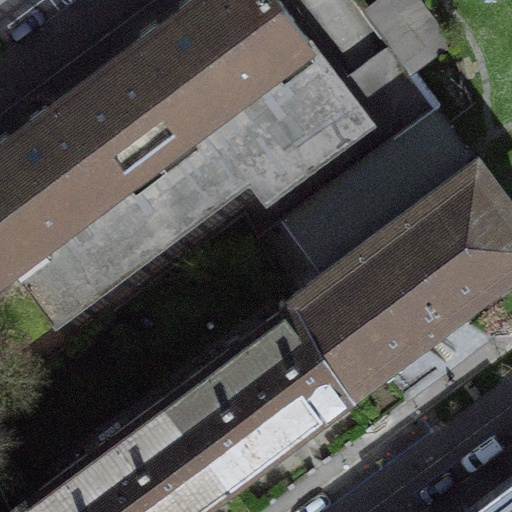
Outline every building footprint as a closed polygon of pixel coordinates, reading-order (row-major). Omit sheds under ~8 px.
[(0,254),(3,259),(307,36),(279,0),(186,0),(0,139),(0,254)] [(307,36),(3,259),(50,323),(250,176),(266,198),(371,121),(307,36)] [(511,259),(511,206),(476,157),(293,292),(296,296),(347,382),(511,259)] [(3,259),(0,254),(0,358),(50,323),(3,259)] [(222,475),(347,382),(296,296),(163,394),(222,475)] [(172,511),(222,475),(163,394),(21,499),(31,511),(172,511)] [(511,511),(511,470),(455,511),(511,511)] [(31,511),(21,499),(2,511),(31,511)]
